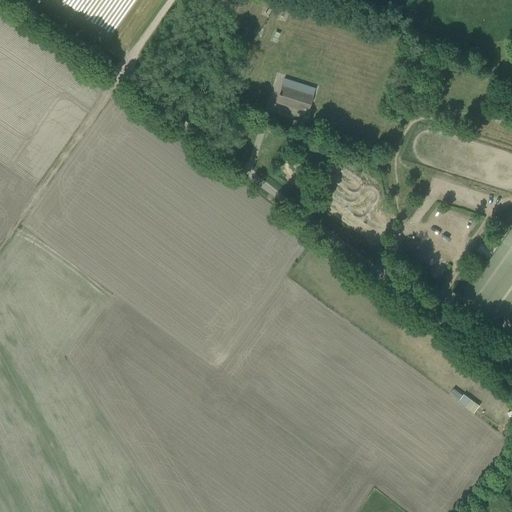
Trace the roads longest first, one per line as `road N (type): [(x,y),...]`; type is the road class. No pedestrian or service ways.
road 1 (unclassified): [(511,374),(120,70),(17,0)]
road 2 (track): [(0,240),(171,0)]
